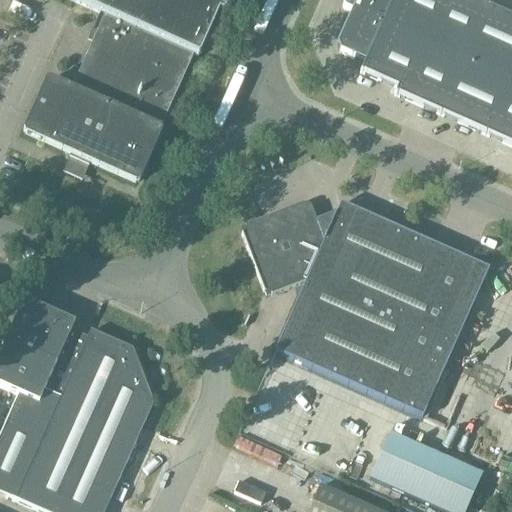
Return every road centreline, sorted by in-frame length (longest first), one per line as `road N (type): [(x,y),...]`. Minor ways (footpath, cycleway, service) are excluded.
road 1 (unclassified): [(245,93),(511,210)]
road 2 (unclassified): [(163,511),(214,383),(201,338),(154,298)]
road 3 (unclassified): [(154,298),(245,93)]
road 4 (unclassified): [(154,298),(0,236)]
